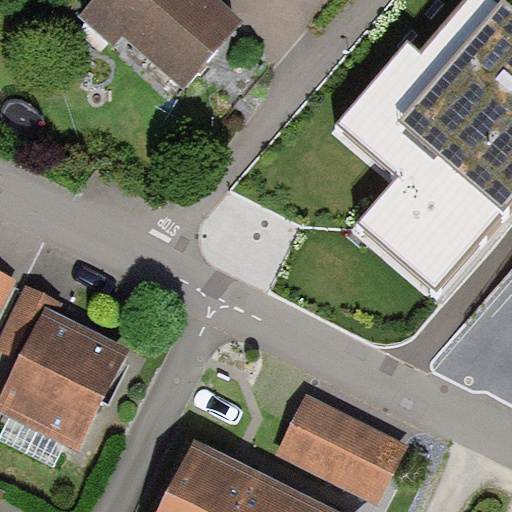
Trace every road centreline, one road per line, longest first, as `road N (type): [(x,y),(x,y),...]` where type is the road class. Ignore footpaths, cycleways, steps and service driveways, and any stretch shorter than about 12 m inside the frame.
road 1 (residential): [(511,441),(161,263)]
road 2 (residential): [(161,263),(178,229),(377,0)]
road 3 (residential): [(161,263),(0,184)]
